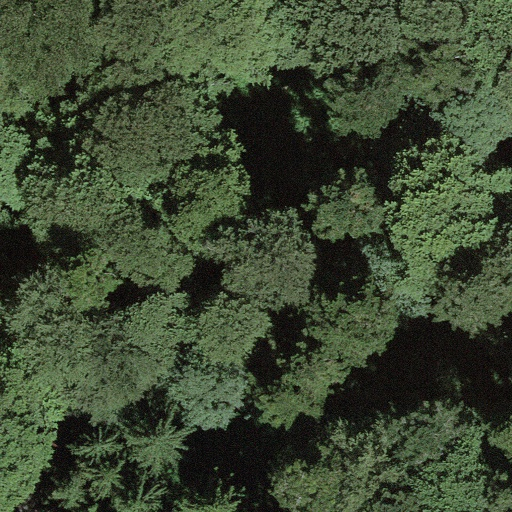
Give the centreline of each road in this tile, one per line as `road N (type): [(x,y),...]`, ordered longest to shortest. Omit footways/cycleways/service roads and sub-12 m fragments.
road 1 (track): [(511,183),(379,114),(250,88),(0,131)]
road 2 (track): [(0,393),(28,511)]
